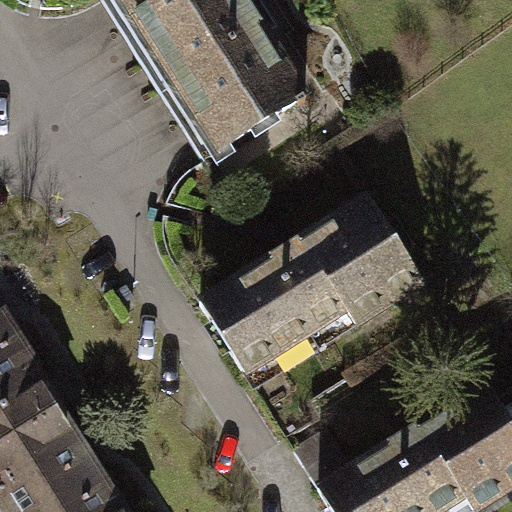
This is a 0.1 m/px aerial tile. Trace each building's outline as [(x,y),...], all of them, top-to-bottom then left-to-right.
[(245,0),(100,0),(204,164),(308,99),(245,0)] [(370,199),(200,306),(245,375),(346,311),(355,326),(424,283),(370,199)] [(0,314),(0,498),(8,511),(42,511),(102,475),(0,314)] [(511,420),(488,384),(317,490),(330,511),(439,511),(463,497),(472,511),(475,511),(511,488),(511,420)] [(125,511),(102,475),(42,511),(125,511)]
